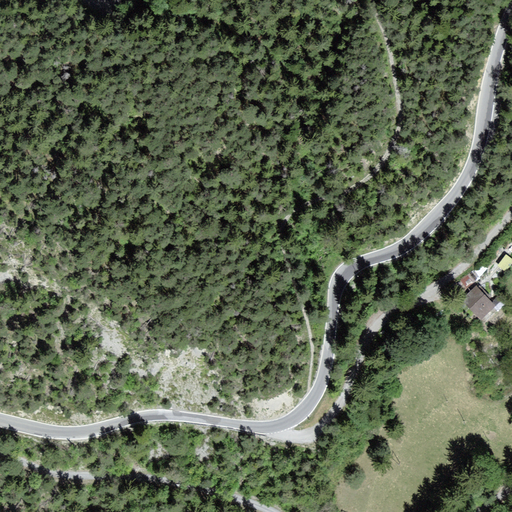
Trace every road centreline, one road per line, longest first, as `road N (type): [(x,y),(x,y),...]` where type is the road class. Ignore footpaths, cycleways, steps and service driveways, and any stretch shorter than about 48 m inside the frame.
road 1 (unclassified): [(277,426),(302,410),(320,384),(342,274),(409,242),(464,181),(511,7)]
road 2 (unclassified): [(511,212),(446,281),(381,317),(319,428),(299,436),(277,426)]
road 3 (unclassified): [(0,419),(62,433),(154,414),(277,426)]
road 4 (track): [(0,451),(59,475),(172,482),(271,511)]
